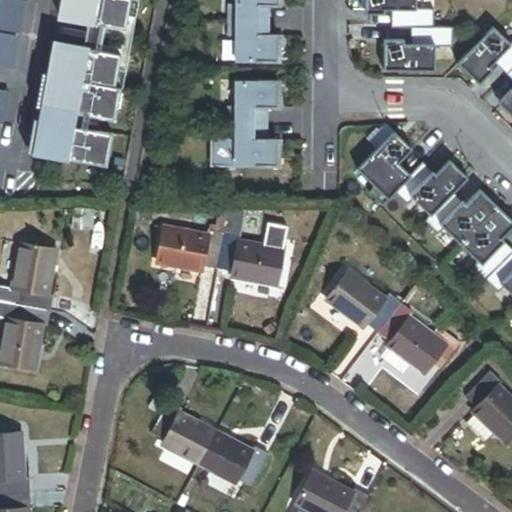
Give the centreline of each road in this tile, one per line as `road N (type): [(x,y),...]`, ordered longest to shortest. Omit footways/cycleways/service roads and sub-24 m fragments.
road 1 (residential): [(87,511),(122,370),(148,352),(191,350),(290,376),(477,511)]
road 2 (residential): [(325,100),(447,102),(511,165)]
